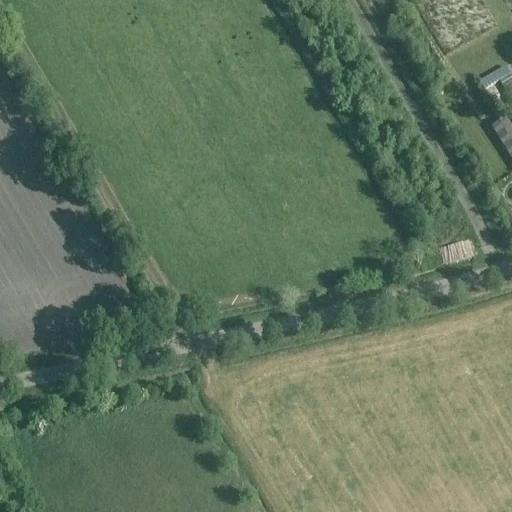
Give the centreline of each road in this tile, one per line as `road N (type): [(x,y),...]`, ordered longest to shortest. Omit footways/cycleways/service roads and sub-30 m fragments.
road 1 (unclassified): [(0,391),(511,271)]
road 2 (track): [(172,350),(0,47)]
